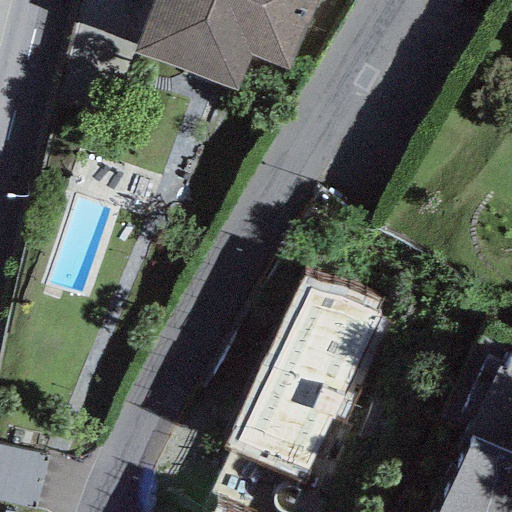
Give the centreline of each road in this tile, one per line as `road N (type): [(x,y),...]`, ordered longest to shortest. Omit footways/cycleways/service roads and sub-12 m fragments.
road 1 (residential): [(103,511),(158,388),(389,0)]
road 2 (secondary): [(0,156),(38,0)]
